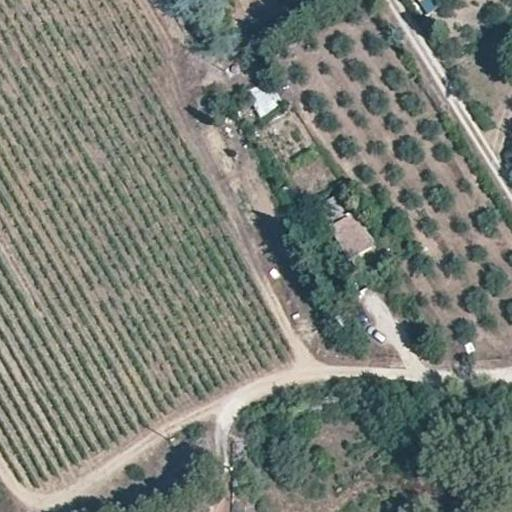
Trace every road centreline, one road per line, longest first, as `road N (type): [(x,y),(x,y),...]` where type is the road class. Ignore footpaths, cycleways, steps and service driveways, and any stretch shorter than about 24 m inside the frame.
road 1 (track): [(511,382),(308,397),(86,511)]
road 2 (track): [(511,198),(388,0)]
